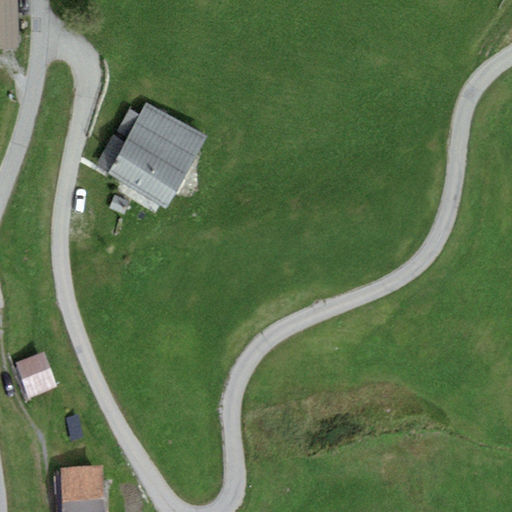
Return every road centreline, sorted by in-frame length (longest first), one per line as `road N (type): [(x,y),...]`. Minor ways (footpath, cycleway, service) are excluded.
road 1 (unclassified): [(218,511),(233,492),(231,405),(241,373),(269,339),(383,287),(422,260),(451,195),(467,98),(511,54)]
road 2 (unclassified): [(41,39),(75,52),(87,80),(59,228),(69,311),(120,427),(179,511)]
road 3 (unclassified): [(0,200),(41,39)]
